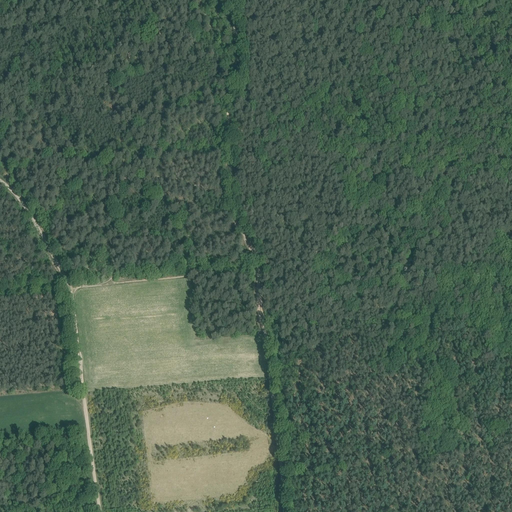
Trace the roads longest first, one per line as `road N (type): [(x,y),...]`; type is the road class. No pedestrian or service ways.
road 1 (track): [(287,511),(258,264),(232,207),(225,119),(239,76),(232,0)]
road 2 (track): [(98,511),(69,285)]
road 3 (track): [(258,264),(112,281)]
road 4 (track): [(0,180),(21,197),(69,285)]
